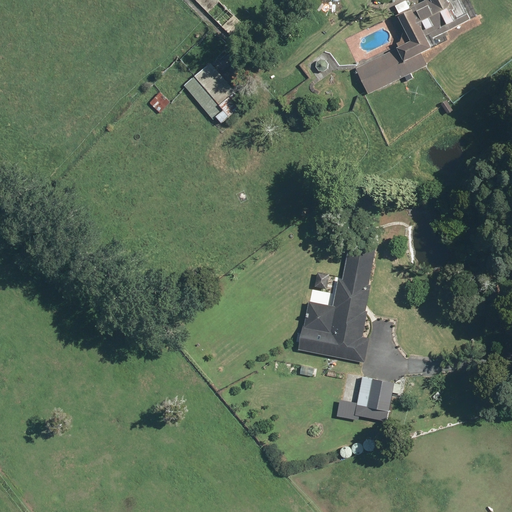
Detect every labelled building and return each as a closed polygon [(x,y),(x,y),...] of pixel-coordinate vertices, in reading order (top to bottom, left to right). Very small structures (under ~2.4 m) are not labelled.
[(217,0),(194,0),(224,29),(235,18),(217,0)] [(407,1),(396,6),(400,14),(397,16),(410,43),(356,69),(369,95),(430,66),(424,54),(434,49),(430,40),(477,17),(469,0),(459,0),(457,1),(455,0),(424,0),(425,0),(410,8),(407,1)] [(212,62),(185,85),(215,122),(219,118),(223,124),(247,104),(212,62)] [(161,93),(151,103),(160,113),(171,103),(161,93)] [(303,324),(298,351),(365,362),(368,340),(362,339),(376,254),(348,250),(343,279),(339,279),(334,306),(309,302),(305,325),(303,324)] [(403,385),(347,374),(346,382),(341,381),(340,387),(344,388),(338,417),(360,422),(363,407),(389,413),(393,394),(401,395),(403,385)] [(388,414),(367,411),(365,423),(386,426),(388,414)]
